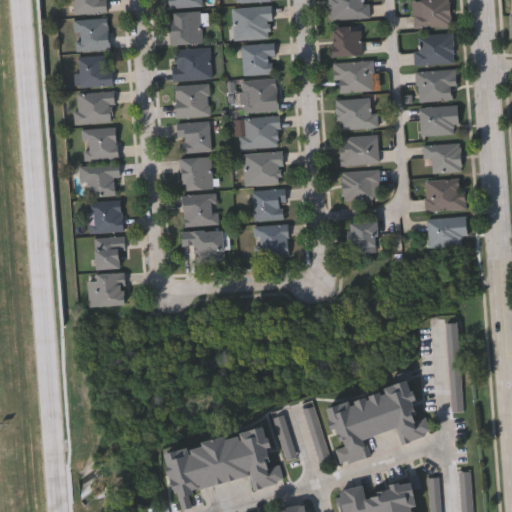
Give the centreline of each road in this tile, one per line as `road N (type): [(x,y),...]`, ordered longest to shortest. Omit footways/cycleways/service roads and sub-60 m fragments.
road 1 (secondary): [(66,511),(27,0)]
road 2 (residential): [(136,0),(156,278),(172,290),(320,281)]
road 3 (tertiary): [(486,0),(511,305)]
road 4 (residential): [(304,0),(320,281)]
